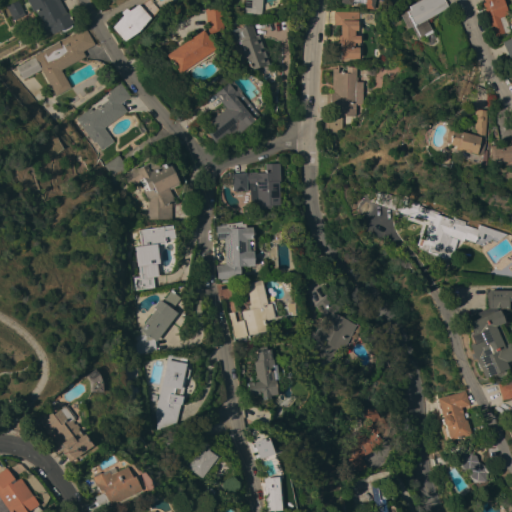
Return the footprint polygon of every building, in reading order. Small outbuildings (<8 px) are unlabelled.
[(15,0),(17,0),(23,11),(12,17),(6,5),(15,0)] [(33,27),(41,24),(35,11),(33,12),(26,0),(59,0),(66,13),(67,12),(73,23),(69,25),(71,26),(70,28),(64,31),(60,31),(61,29),(52,34),(50,31),(38,37),(33,27)] [(110,27),(121,15),(119,13),(125,8),(127,10),(137,4),(138,5),(145,0),(149,0),(157,9),(137,31),(122,41),(110,27)] [(260,0),(259,14),(243,13),(243,0),(260,0)] [(365,8),(365,4),(351,1),(350,5),(339,3),(339,0),(375,0),(374,9),(365,8)] [(444,0),(448,7),(425,19),(432,32),(424,36),(423,34),(419,36),(413,25),(405,11),(409,9),(408,8),(421,0),(444,0)] [(502,0),(508,14),(504,16),(509,31),(494,37),(481,3),(484,2),(483,0),(502,0)] [(206,27),(204,8),(220,7),(222,29),(218,29),(206,37),(214,49),(177,74),(164,55),(206,27)] [(359,12),(359,21),(357,21),(357,30),(354,30),(354,35),(359,35),(359,43),(353,43),(353,47),(358,47),(358,58),(339,58),(340,42),(337,42),(337,34),(340,34),(340,25),(333,25),(333,12),(359,12)] [(267,63),(249,69),(246,60),(244,61),(241,51),(242,50),(239,41),(235,42),(231,30),(250,24),(254,36),(257,35),(267,63)] [(60,70),(70,87),(55,95),(41,69),(22,80),(16,67),(34,57),(33,56),(43,51),(42,50),(84,27),(94,45),(82,51),(85,56),(60,70)] [(511,37),(511,71),(510,67),(511,66),(502,42),(511,37)] [(341,116),(341,128),(336,130),(335,134),(334,134),(333,149),(323,149),(325,116),(326,93),(329,93),(329,92),(331,92),(332,70),(333,68),(336,68),(336,67),(337,66),(337,72),(346,72),(346,66),(356,67),(356,82),(362,82),(362,104),(355,104),(354,116),(341,116)] [(239,91),(238,92),(258,115),(238,132),(233,126),(215,142),(202,127),(224,107),(213,94),(229,80),(239,91)] [(120,103),(126,111),(103,127),(111,138),(99,147),(95,142),(93,143),(77,121),(107,100),(105,97),(109,94),(107,90),(119,81),(129,96),(120,103)] [(482,140),(483,140),(480,152),(473,154),(452,149),(453,146),(446,144),(447,142),(442,141),(445,130),(450,131),(451,128),(461,130),(460,132),(471,135),(473,109),(485,110),(482,140)] [(511,162),(509,161),(503,162),(493,163),(487,157),(486,146),(492,145),(492,144),(497,144),(497,147),(505,146),(511,129),(511,162)] [(118,155),(127,168),(113,178),(104,165),(118,155)] [(137,169),(154,160),(158,168),(168,163),(178,184),(168,190),(173,198),(170,199),(171,219),(147,220),(147,200),(143,192),(144,191),(139,181),(127,188),(121,175),(137,167),(137,169)] [(231,173),(255,172),(256,173),(264,172),(264,164),(278,163),(279,180),(277,180),(279,205),(269,205),(269,208),(250,208),(249,185),(245,185),(246,190),(232,191),(231,173)] [(501,231),(504,236),(498,240),(496,237),(483,233),(481,239),(475,237),(474,242),(463,239),(462,241),(456,239),(452,252),(450,252),(445,267),(433,258),(434,256),(422,253),(423,251),(419,249),(428,220),(415,216),(414,217),(400,213),(401,210),(374,201),(377,191),(501,231)] [(253,266),(239,267),(239,277),(218,281),(216,265),(224,264),(223,239),(215,239),(215,224),(231,223),(240,222),(241,224),(245,224),(245,227),(251,227),(253,266)] [(132,277),(139,276),(135,247),(139,246),(137,229),(172,224),(174,237),(165,238),(165,244),(158,245),(160,263),(157,263),(161,287),(134,291),(132,277)] [(266,300),(273,302),(277,317),(264,320),(266,329),(233,338),(219,287),(228,284),(236,311),(238,311),(241,319),(243,319),(240,311),(249,308),(248,305),(250,304),(245,283),(261,280),(266,300)] [(158,299),(161,302),(169,291),(179,298),(171,309),(176,312),(154,341),(156,351),(137,354),(134,336),(154,309),(152,307),(158,299)] [(511,291),(511,303),(511,301),(506,301),(506,308),(498,308),(498,310),(502,323),(501,323),(508,341),(507,342),(511,355),(511,358),(503,362),(505,367),(500,369),(501,372),(489,377),(488,375),(481,377),(474,358),(472,359),(467,345),(471,343),(468,334),(469,333),(465,323),(466,322),(464,317),(487,308),(486,291),(511,291)] [(343,351),(334,347),(330,359),(332,370),(319,372),(315,338),(324,318),(313,304),(323,296),(340,316),(355,325),(343,351)] [(257,381),(252,351),(269,349),(271,359),(272,359),(273,365),(272,366),(276,394),(269,395),(269,399),(261,400),(260,393),(248,395),(247,383),(257,381)] [(155,413),(168,355),(184,359),(182,367),(189,369),(187,379),(183,379),(181,388),(178,387),(177,394),(180,395),(178,405),(175,405),(172,417),(155,413)] [(88,387),(88,383),(87,380),(84,376),(93,368),(98,374),(99,378),(101,385),(101,393),(88,392),(88,387)] [(495,383),(511,379),(511,396),(498,399),(495,383)] [(462,390),(466,404),(457,407),(461,419),(463,420),(467,432),(465,435),(446,440),(443,425),(440,424),(439,419),(441,417),(434,398),(462,390)] [(50,412),(52,414),(64,406),(74,420),(71,422),(73,425),(75,424),(78,428),(76,429),(80,434),(82,433),(91,445),(68,461),(60,449),(61,449),(59,446),(56,447),(38,421),(50,412)] [(268,422),(266,407),(244,409),(245,424),(268,422)] [(367,467),(353,475),(347,464),(345,465),(342,453),(344,453),(343,452),(358,444),(354,437),(365,430),(361,422),(365,420),(362,415),(363,414),(371,409),(372,410),(375,409),(380,418),(382,417),(387,427),(374,433),(376,436),(377,435),(381,442),(369,448),(371,451),(361,457),(367,467)] [(156,435),(170,430),(176,444),(162,450),(156,435)] [(271,454),(258,459),(252,444),(265,440),(271,454)] [(472,455),(475,462),(480,466),(481,468),(484,472),(482,473),(483,475),(481,482),(470,483),(458,466),(456,459),(452,455),(453,450),(455,448),(458,447),(464,446),(466,452),(472,455)] [(203,480),(180,463),(188,453),(192,457),(199,448),(204,451),(206,448),(219,457),(203,480)] [(429,477),(426,474),(422,463),(422,459),(413,461),(414,474),(416,480),(416,487),(419,499),(419,502),(422,511),(440,511),(429,477)] [(99,509),(93,497),(102,493),(100,490),(98,491),(91,477),(105,470),(105,471),(112,467),(114,472),(125,467),(130,477),(132,476),(139,490),(99,509)] [(8,511),(6,511),(0,511),(0,471),(6,468),(13,479),(14,478),(15,481),(19,478),(38,505),(27,511),(8,511)] [(262,478),(277,477),(280,510),(265,511),(263,492),(262,492),(261,485),(262,485),(262,480),(262,478)] [(386,511),(373,511),(375,511),(370,486),(384,483),(387,498),(384,499),(386,511)]
